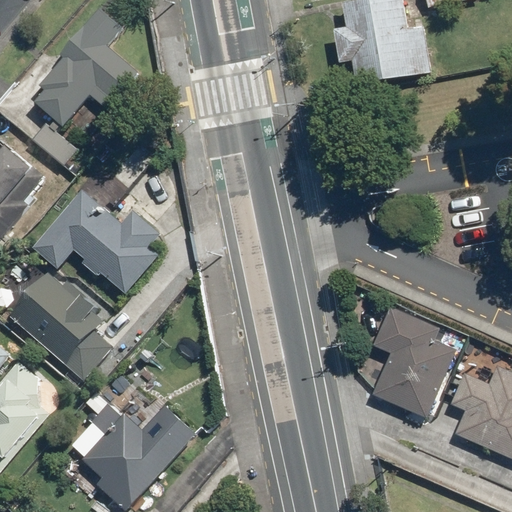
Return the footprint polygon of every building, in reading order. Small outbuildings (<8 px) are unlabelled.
[(361,86),(437,73),(429,27),(412,30),(407,0),(364,0),(346,3),(350,27),(337,29),(343,65),(357,63),(361,86)] [(113,110),(145,72),(114,47),(129,28),(105,8),(65,55),(69,58),(44,87),(49,91),(39,103),(69,128),(96,95),(113,110)] [(78,124),(90,134),(106,115),(94,105),(78,124)] [(84,145),(53,119),(36,139),(67,165),(84,145)] [(24,192),(48,165),(24,144),(8,163),(0,155),(0,236),(4,240),(36,203),(24,192)] [(139,198),(156,175),(125,152),(108,175),(139,198)] [(131,296),(165,256),(156,248),(167,235),(139,210),(127,224),(88,190),(38,248),(63,270),(80,252),(131,296)] [(91,382),(120,348),(101,332),(110,322),(99,313),(103,308),(88,296),(85,300),(53,274),(15,318),(91,382)] [(432,420),(463,350),(440,340),(445,329),(395,307),(378,345),(396,353),(377,396),(432,420)] [(0,378),(19,356),(0,340),(0,378)] [(0,482),(1,483),(61,413),(46,400),(45,380),(26,363),(0,392),(0,482)] [(459,436),(511,458),(511,370),(503,366),(494,386),(469,375),(455,406),(470,413),(459,436)] [(133,511),(135,511),(184,456),(134,414),(131,418),(115,404),(79,446),(92,458),(90,460),(110,478),(103,486),(133,511)] [(17,511),(14,503),(0,507),(0,511),(17,511)]
